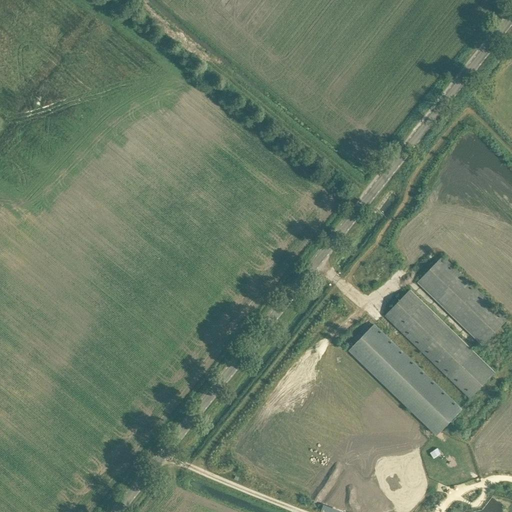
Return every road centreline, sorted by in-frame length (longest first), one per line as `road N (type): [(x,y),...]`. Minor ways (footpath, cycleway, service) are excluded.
road 1 (tertiary): [(115,511),(511,18)]
road 2 (track): [(114,0),(0,134)]
